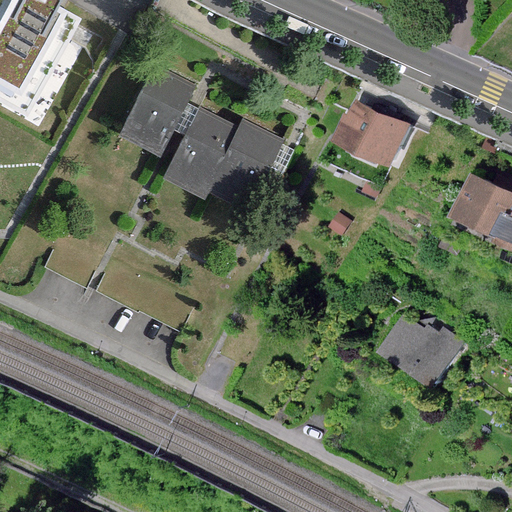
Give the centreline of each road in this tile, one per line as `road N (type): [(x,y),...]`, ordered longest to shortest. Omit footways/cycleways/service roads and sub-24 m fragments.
road 1 (residential): [(0,285),(237,390),(456,511)]
road 2 (unclassified): [(511,96),(301,0)]
